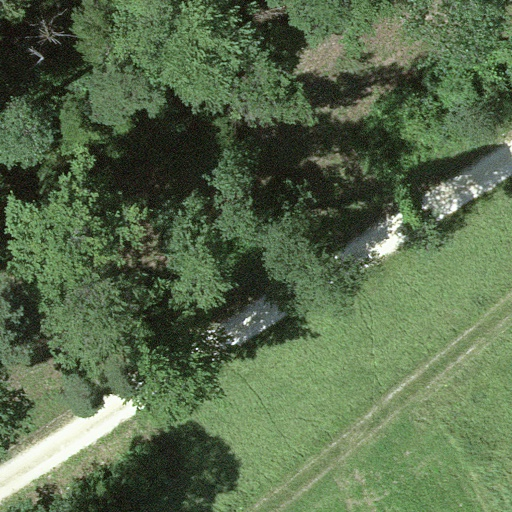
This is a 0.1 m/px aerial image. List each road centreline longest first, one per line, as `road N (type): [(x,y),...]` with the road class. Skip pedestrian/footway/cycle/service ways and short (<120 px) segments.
road 1 (track): [(511,141),(0,463)]
road 2 (track): [(292,511),(511,327)]
